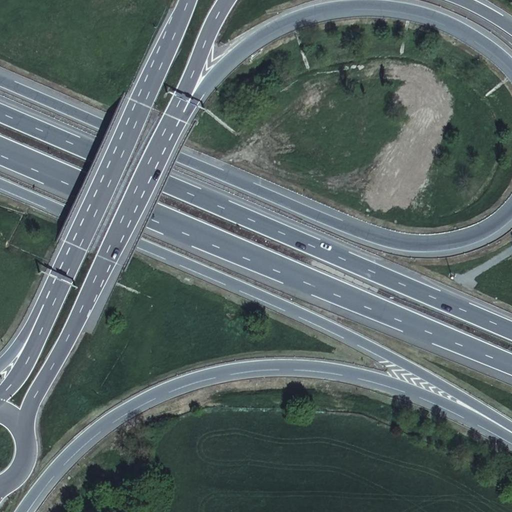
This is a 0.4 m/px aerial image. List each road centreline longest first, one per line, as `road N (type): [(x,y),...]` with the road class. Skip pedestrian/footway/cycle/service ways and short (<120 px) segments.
road 1 (motorway): [(0,182),(335,327),(511,430)]
road 2 (motorway): [(511,329),(0,111)]
road 3 (motorway): [(0,148),(511,365)]
road 4 (motorway): [(23,511),(92,429),(186,379),(239,367),(291,363),(367,373),(511,435)]
road 5 (motorway): [(511,212),(459,243),(389,242),(0,81)]
road 6 (motorway): [(170,118),(266,28),(352,3),(422,12),(457,26),(511,67)]
road 7 (primary): [(27,432),(33,402),(170,118)]
road 8 (primary): [(188,0),(75,246)]
road 9 (primary): [(75,246),(30,354),(0,396)]
road 10 (motorway): [(75,246),(0,362)]
road 11 (primary): [(170,118),(228,0)]
